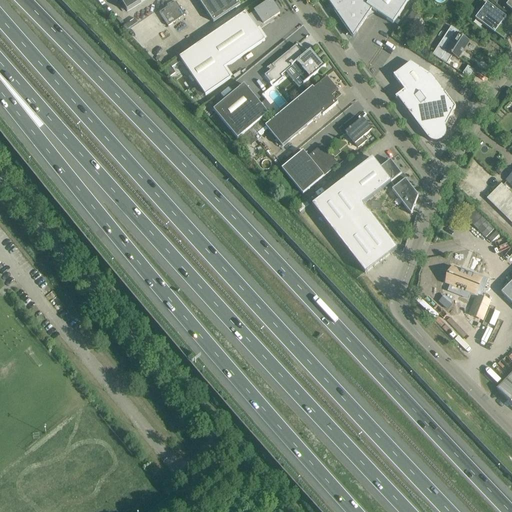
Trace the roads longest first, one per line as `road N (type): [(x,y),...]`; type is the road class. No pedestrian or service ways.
road 1 (motorway): [(511,511),(24,0)]
road 2 (motorway): [(449,511),(0,14)]
road 3 (motorway): [(0,67),(409,511)]
road 4 (motorway): [(0,83),(353,511)]
road 5 (unclassified): [(245,470),(0,178)]
road 6 (unclassified): [(511,433),(402,324),(400,282),(433,186)]
road 7 (unclassified): [(433,186),(298,0)]
road 8 (unknown): [(412,246),(469,243),(507,321),(456,378)]
road 9 (unclassified): [(433,186),(447,177),(511,73)]
